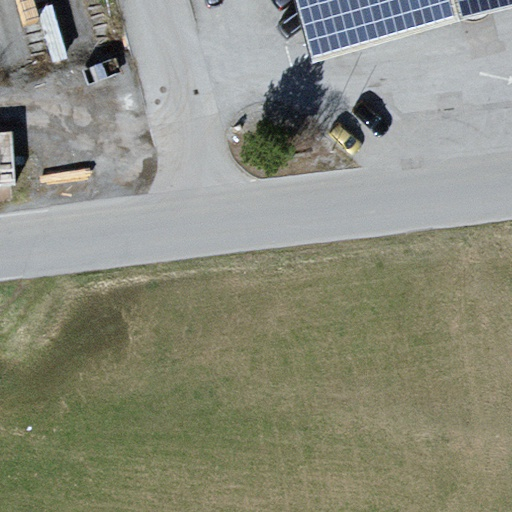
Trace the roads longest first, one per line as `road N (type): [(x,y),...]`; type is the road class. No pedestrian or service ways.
road 1 (tertiary): [(511,194),(0,256)]
road 2 (unknown): [(230,228),(173,0)]
